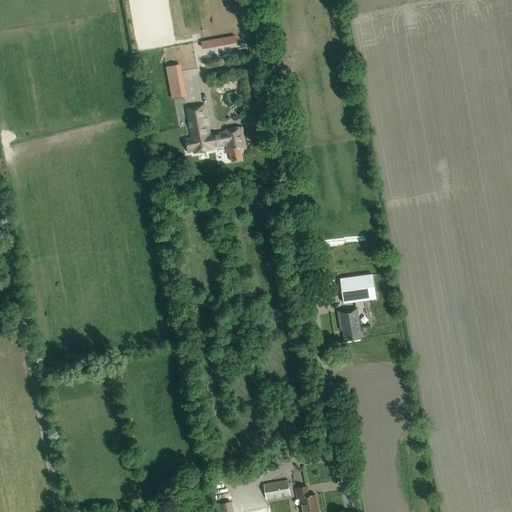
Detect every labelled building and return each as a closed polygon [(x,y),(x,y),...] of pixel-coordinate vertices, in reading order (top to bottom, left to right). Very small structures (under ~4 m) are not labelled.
[(236,34),(202,41),(203,49),(238,42),(236,34)] [(182,74),(167,77),(171,99),(186,96),(182,74)] [(226,146),(228,153),(230,153),(232,163),(242,161),(240,151),(246,150),(242,128),(240,128),(240,127),(226,130),(224,131),(224,132),(210,135),(205,106),(186,109),(191,138),(185,139),(188,153),(194,152),(194,154),(213,150),(212,148),(226,146)] [(344,303),(376,299),(373,274),(340,279),(344,303)] [(345,342),(362,340),(360,328),(357,309),(338,312),(341,331),(343,331),(345,342)] [(287,481),(263,485),(266,500),(290,496),(287,481)] [(302,511),(319,511),(316,496),(309,497),(308,488),(296,490),(297,500),(300,500),(302,511)] [(218,504),(219,511),(233,511),(231,501),(218,504)]
